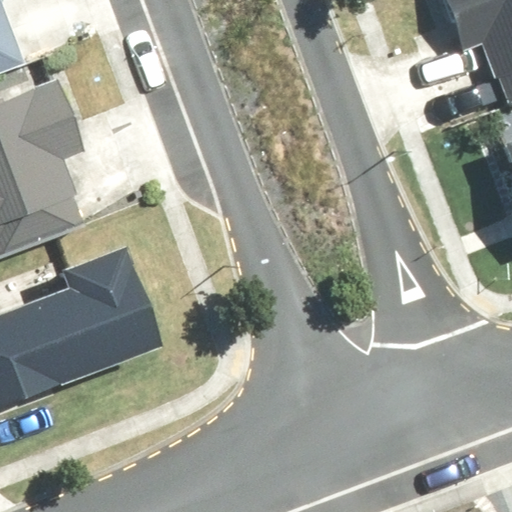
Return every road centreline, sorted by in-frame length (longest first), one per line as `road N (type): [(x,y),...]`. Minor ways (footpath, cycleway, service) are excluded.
road 1 (residential): [(339,444),(165,0)]
road 2 (residential): [(277,0),(431,411)]
road 3 (residential): [(152,511),(339,444)]
